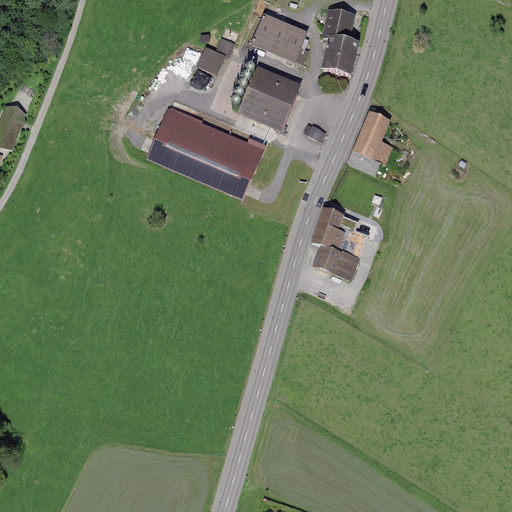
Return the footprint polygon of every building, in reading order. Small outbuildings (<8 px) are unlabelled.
[(327,38),(350,43),(355,20),(331,15),(327,38)] [(299,65),(312,34),(270,17),(257,47),(299,65)] [(224,38),(218,51),(207,46),(199,64),(224,75),(238,44),(224,38)] [(351,81),(358,45),(333,40),(327,76),(351,81)] [(281,134),(301,89),(260,72),(240,117),(281,134)] [(0,148),(12,153),(27,115),(7,107),(0,125),(0,148)] [(269,153),(171,112),(149,162),(247,204),(269,153)] [(391,128),(372,119),(356,157),(385,170),(394,151),(383,147),(391,128)] [(308,139),(318,144),(323,136),(313,130),(308,139)] [(345,217),(325,208),(311,243),(322,247),(339,254),(340,252),(347,235),(339,232),(345,217)] [(339,254),(322,247),(314,266),(352,281),(361,259),(343,252),(343,253),(340,252),(339,254)]
